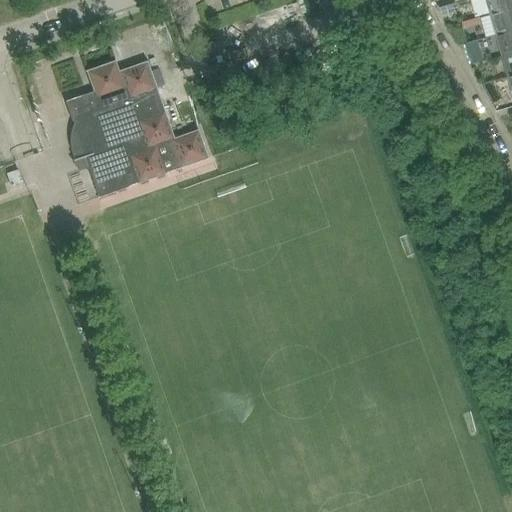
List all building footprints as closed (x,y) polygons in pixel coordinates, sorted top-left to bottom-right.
[(511,0),(487,0),(492,15),(511,9),(511,0)] [(511,9),(492,15),(498,36),(502,34),(511,31),(511,9)] [(511,31),(502,34),(498,36),(504,56),(508,55),(511,53),(511,31)] [(72,121),(73,125),(71,129),(70,134),(70,139),(70,144),(71,152),(74,161),(71,162),(78,172),(86,170),(87,169),(95,191),(98,198),(103,196),(165,174),(182,168),(207,159),(197,132),(174,140),(164,111),(163,108),(157,91),(156,88),(152,77),(150,71),(147,62),(134,67),(119,72),(115,62),(85,72),(93,93),(64,103),(65,105),(71,121),(72,121)] [(329,63),(319,67),(325,86),(336,82),(329,63)]
